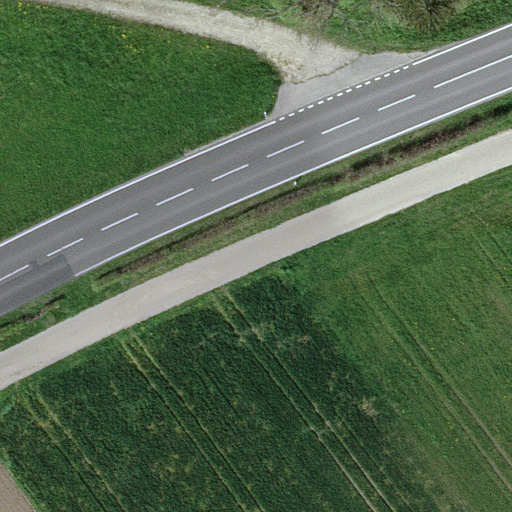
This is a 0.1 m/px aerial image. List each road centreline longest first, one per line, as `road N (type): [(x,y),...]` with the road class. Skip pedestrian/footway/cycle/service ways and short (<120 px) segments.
road 1 (track): [(0,369),(511,142)]
road 2 (primary): [(0,278),(200,183),(511,55)]
road 3 (track): [(388,104),(263,37),(112,0)]
